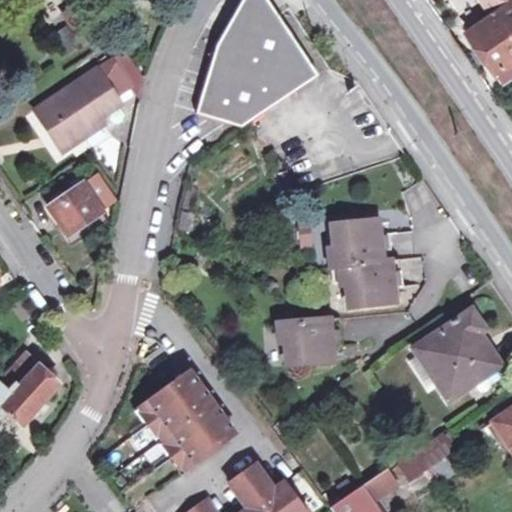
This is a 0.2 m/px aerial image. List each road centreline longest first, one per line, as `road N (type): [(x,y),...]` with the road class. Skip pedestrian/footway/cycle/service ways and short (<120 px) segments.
road 1 (unclassified): [(111,389),(122,375),(155,125),(170,68),(204,0)]
road 2 (secondary): [(319,0),(511,265)]
road 3 (secondary): [(511,172),(396,0)]
road 4 (residential): [(0,221),(111,389)]
road 5 (unclassified): [(18,511),(111,389)]
